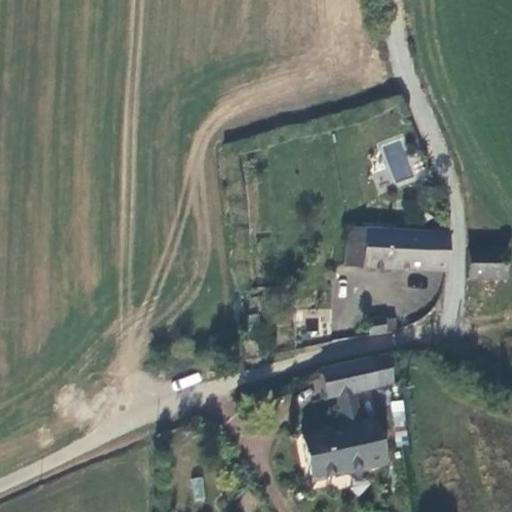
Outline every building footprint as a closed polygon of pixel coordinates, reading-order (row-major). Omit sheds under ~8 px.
[(363,262),(449,261),(452,224),(442,225),(442,207),(418,207),(418,224),(362,224),(363,262)] [(333,262),(363,262),(362,224),(332,224),(333,262)] [(468,266),(506,267),(507,240),(469,239),(468,266)] [(383,310),(368,312),(370,327),(385,325),(383,310)] [(275,348),(270,324),(253,328),(258,351),(275,348)] [(394,374),(389,347),(340,357),(345,384),(353,383),(372,379),(394,374)] [(353,383),(355,395),(375,392),(372,379),(353,383)] [(355,395),(360,415),(380,411),(375,392),(355,395)] [(401,454),(391,408),(380,411),(360,415),(305,427),(315,473),(401,454)] [(193,502),(206,501),(202,476),(190,478),(193,502)]
